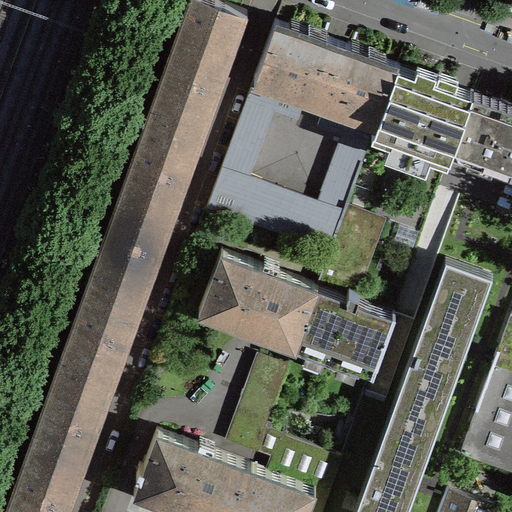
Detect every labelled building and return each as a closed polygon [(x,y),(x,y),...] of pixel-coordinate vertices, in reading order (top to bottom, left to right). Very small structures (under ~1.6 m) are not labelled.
[(240,4),(228,0),(190,0),(168,62),(215,79),(215,78),(220,66),(237,19),(241,7),(242,5),(240,4)] [(255,73),(256,74),(307,92),(326,99),(377,118),(398,60),(385,55),(384,55),(384,56),(350,44),(352,40),(327,31),(326,31),(325,31),(324,34),(290,22),(290,21),(289,21),(276,16),(261,57),(255,73)] [(398,60),(377,118),(451,148),(473,88),(398,60)] [(215,80),(215,79),(168,62),(155,98),(149,115),(136,150),(135,151),(183,168),(183,167),(187,155),(210,92),(215,80)] [(273,106),(299,115),(307,92),(256,74),(255,73),(208,203),(265,224),(329,247),(331,243),(346,201),(362,158),(377,118),(326,99),(318,122),(343,131),(318,198),(249,173),(273,106)] [(511,102),(473,88),(451,148),(473,155),(510,169),(511,169),(511,166),(511,102)] [(183,168),(135,151),(109,224),(156,241),(157,240),(161,228),(178,181),(182,169),(183,168)] [(331,243),(329,247),(317,281),(294,342),(358,366),(358,363),(372,369),(393,309),(360,297),(359,300),(355,298),(359,288),(349,284),(348,284),(342,281),(347,268),(354,270),(375,212),(346,201),(331,243)] [(156,241),(109,224),(77,314),(124,330),(124,329),(129,317),(152,254),(156,242),(156,241)] [(229,318),(229,319),(247,325),(248,325),(248,326),(261,331),(261,330),(262,331),(266,332),(268,326),(293,335),(291,341),(294,342),(317,281),(222,246),(199,308),(203,309),(204,309),(206,303),(231,312),(229,318)] [(434,384),(433,384),(452,330),(414,316),(393,309),(372,369),(373,369),(431,390),(434,384)] [(511,310),(499,347),(494,360),(511,366),(511,310)] [(64,350),(58,366),(45,402),(92,419),(97,406),(119,344),(124,331),(124,330),(77,314),(64,350)] [(477,406),(494,360),(499,347),(498,346),(452,330),(433,384),(434,384),(442,387),(440,393),(472,404),(476,406),(477,406)] [(320,511),(342,452),(264,424),(287,361),(258,351),(227,434),(272,451),(267,465),(252,460),(251,464),(232,511),(320,511)] [(511,366),(494,360),(477,406),(472,420),(466,436),(462,447),(511,464),(511,366)] [(92,420),(92,419),(45,402),(19,475),(18,476),(66,493),(66,492),(70,480),(87,433),(92,420)] [(453,431),(466,436),(472,420),(459,416),(453,431)] [(223,511),(232,511),(251,464),(252,460),(157,425),(144,461),(140,460),(136,468),(141,470),(135,486),(139,488),(141,482),(166,491),(164,495),(164,497),(184,504),(183,505),(196,509),(197,509),(200,510),(201,511),(202,507),(203,505),(223,511)] [(66,493),(18,476),(5,511),(58,511),(61,506),(65,494),(66,493)] [(460,489),(495,502),(499,490),(465,478),(461,488),(460,489)] [(490,511),(495,502),(460,489),(448,485),(438,511),(490,511)]
